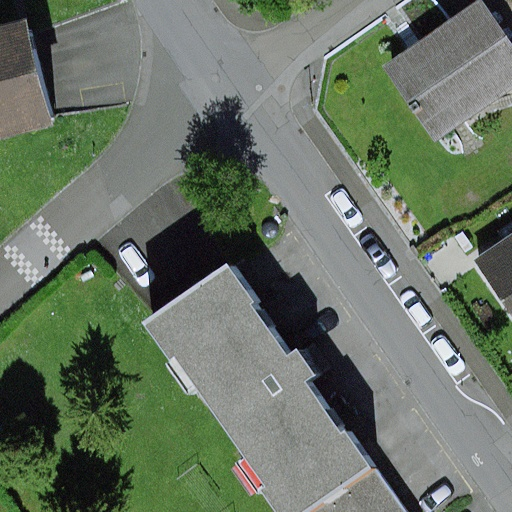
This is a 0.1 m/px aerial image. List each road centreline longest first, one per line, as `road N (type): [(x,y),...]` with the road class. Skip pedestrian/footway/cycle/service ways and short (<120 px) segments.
road 1 (residential): [(226,91),(511,493)]
road 2 (residential): [(226,91),(0,290)]
road 3 (residential): [(351,0),(226,91)]
